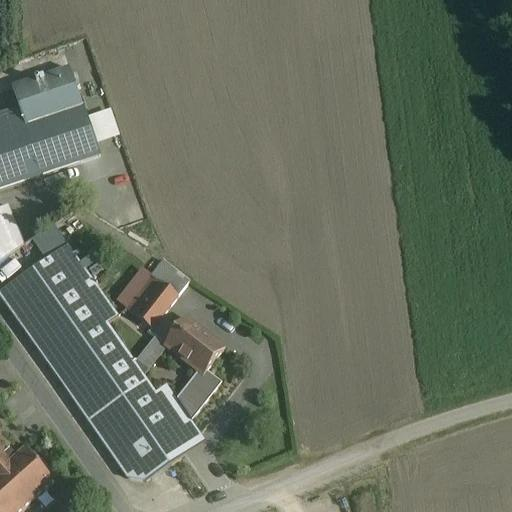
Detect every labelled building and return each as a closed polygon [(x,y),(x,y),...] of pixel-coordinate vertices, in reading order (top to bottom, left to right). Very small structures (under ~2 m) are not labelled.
[(19,111),(0,117),(0,191),(100,157),(69,70),(12,90),(19,111)] [(8,209),(0,211),(0,251),(20,237),(8,209)] [(53,228),(32,243),(47,264),(0,297),(0,300),(60,385),(119,344),(107,328),(118,321),(53,228)] [(190,285),(163,265),(152,280),(178,300),(190,285)] [(152,280),(126,313),(152,334),(178,300),(152,280)] [(225,352),(186,322),(164,351),(198,377),(203,381),(207,375),(225,352)] [(119,344),(60,385),(121,473),(171,439),(191,425),(177,404),(166,389),(155,397),(119,344)] [(203,381),(198,377),(177,404),(191,425),(193,424),(222,387),(207,375),(203,381)] [(0,438),(0,479),(21,461),(0,438)] [(171,439),(122,472),(129,482),(146,485),(185,458),(171,439)] [(0,479),(0,511),(29,511),(54,489),(26,457),(21,461),(0,479)]
